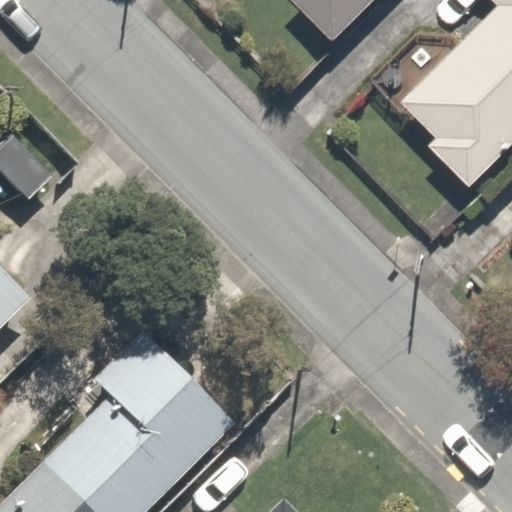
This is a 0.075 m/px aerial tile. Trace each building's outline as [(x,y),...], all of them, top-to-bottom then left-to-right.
[(291,0),(326,34),(345,14),(359,0),(291,0)] [(511,0),(489,0),(402,93),(436,125),(425,137),(474,183),(485,171),(511,142),(511,0)] [(0,272),(0,319),(22,295),(0,272)] [(0,511),(121,511),(198,435),(212,448),(241,418),(142,319),(88,373),(106,390),(36,461),(0,496),(0,511)] [(291,511),(274,494),(254,511),(291,511)]
